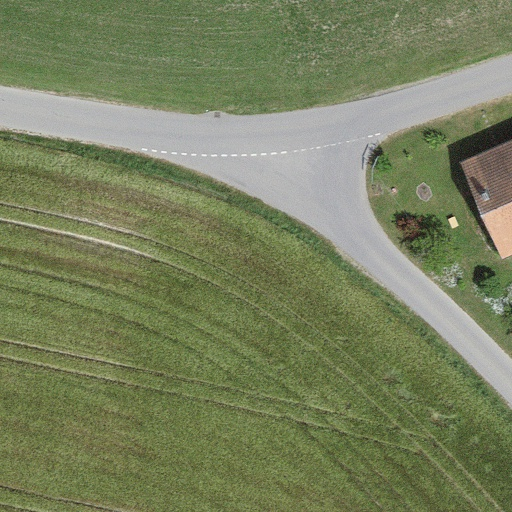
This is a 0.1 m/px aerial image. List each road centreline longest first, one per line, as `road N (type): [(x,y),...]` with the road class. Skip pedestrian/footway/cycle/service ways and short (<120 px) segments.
road 1 (tertiary): [(259,136),(511,383)]
road 2 (tertiary): [(0,104),(119,128),(259,136)]
road 3 (unclassified): [(259,136),(364,121),(511,75)]
